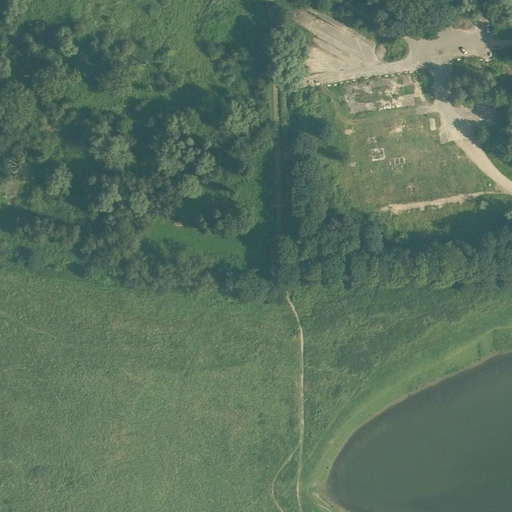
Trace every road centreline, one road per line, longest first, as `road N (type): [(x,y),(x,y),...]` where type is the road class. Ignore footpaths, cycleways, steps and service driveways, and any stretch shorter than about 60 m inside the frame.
road 1 (unclassified): [(339,0),(420,41),(511,44)]
road 2 (track): [(432,61),(448,112),(511,189)]
road 3 (track): [(432,61),(293,82)]
road 4 (track): [(511,191),(377,210)]
